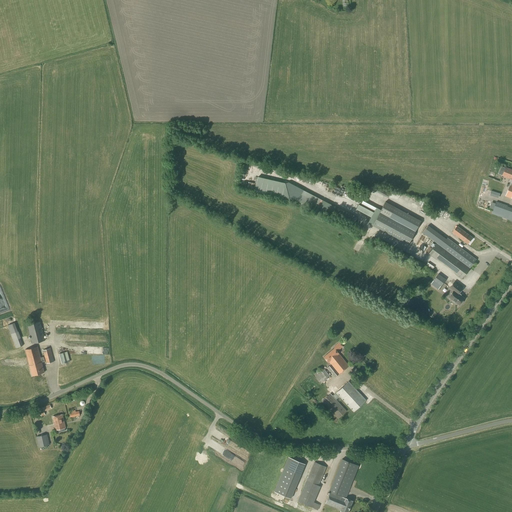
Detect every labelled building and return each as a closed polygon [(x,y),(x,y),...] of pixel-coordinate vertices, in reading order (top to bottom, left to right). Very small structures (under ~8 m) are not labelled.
[(511,169),(505,167),(502,175),(510,178),(509,179),(511,179),(511,180),(510,186),(509,185),(505,196),(511,199),(511,198),(511,197),(511,169)] [(285,192),(287,182),(280,181),(279,188),(275,187),(275,185),(269,184),(270,178),(259,177),(257,193),(278,196),(278,193),(281,194),(281,191),(285,192)] [(500,198),(502,192),(493,190),(491,195),(500,198)] [(385,202),(380,211),(376,209),(373,214),(358,206),(356,210),(371,218),(369,223),(408,244),(421,221),(385,202)] [(507,206),(496,202),(495,204),(491,203),(489,208),(493,210),(492,212),(504,216),(503,218),(508,220),(511,208),(507,207),(507,206)] [(446,239),(428,226),(423,233),(437,243),(429,254),(436,260),(437,258),(456,272),(455,274),(462,279),(476,259),(447,238),(446,239)] [(467,244),(472,237),(457,226),(452,232),(467,244)] [(440,286),(433,281),(431,284),(438,289),(440,286)] [(459,305),(465,298),(459,294),(463,288),(454,282),(450,288),(454,291),(449,297),(459,305)] [(0,311),(8,309),(5,298),(1,299),(3,306),(1,307),(1,308),(0,308),(0,311)] [(32,344),(34,343),(45,340),(40,322),(27,325),(32,344)] [(16,348),(23,346),(20,339),(21,339),(18,332),(14,323),(7,326),(16,348)] [(349,366),(337,351),(343,346),(339,342),(333,347),(334,348),(324,357),(328,362),(329,361),(331,365),(327,368),(335,377),(339,374),(349,366)] [(40,358),(37,347),(25,350),(32,375),(44,372),(41,363),(45,362),(43,357),(40,358)] [(46,363),(54,361),(50,348),(43,350),(46,363)] [(61,353),(63,364),(72,362),(70,351),(61,353)] [(4,373),(5,376),(15,373),(14,370),(17,370),(15,363),(5,366),(7,373),(4,373)] [(330,376),(324,368),(320,371),(318,369),(312,374),(320,384),(324,381),(330,376)] [(355,378),(360,374),(356,369),(351,374),(355,378)] [(17,382),(15,373),(5,376),(5,378),(3,379),(4,385),(17,382)] [(363,395),(349,381),(337,392),(337,391),(332,396),(330,394),(322,401),(338,419),(347,411),(336,399),(339,397),(353,412),(367,400),(363,395)] [(41,416),(45,415),(44,411),(51,409),(50,405),(38,409),(41,416)] [(65,431),(64,428),(65,428),(62,415),(52,417),(55,430),(58,429),(59,432),(65,431)] [(38,447),(49,445),(47,434),(36,437),(38,447)] [(290,499),(305,464),(289,458),(274,492),(290,499)] [(343,511),(347,511),(352,501),(346,498),(359,466),(342,459),(329,492),(330,492),(325,504),(341,510),(340,510),(343,511)] [(318,510),(320,505),(314,502),(320,486),(319,486),(326,467),(314,462),(298,501),(312,508),(318,510)]
